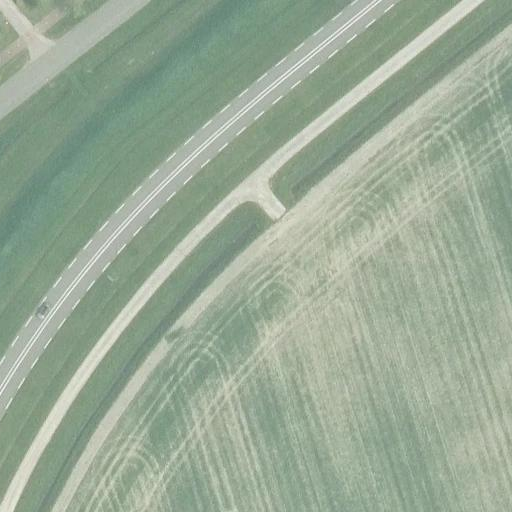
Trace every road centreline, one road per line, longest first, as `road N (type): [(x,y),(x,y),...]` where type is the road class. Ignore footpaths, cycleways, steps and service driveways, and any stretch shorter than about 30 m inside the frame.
road 1 (track): [(4,511),(78,386),(189,240),(472,0)]
road 2 (secondary): [(0,395),(63,297),(119,231),(381,0)]
road 3 (unclassified): [(0,104),(132,0)]
